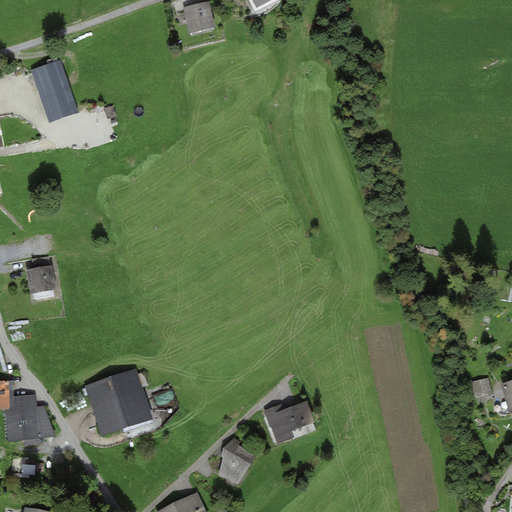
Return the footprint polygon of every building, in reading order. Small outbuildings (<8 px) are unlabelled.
[(249,0),(251,4),(257,2),(262,12),(287,0),(249,0)] [(215,5),(188,12),(194,37),(221,30),(215,5)] [(64,58),(34,67),(50,120),(80,111),(64,58)] [(56,268),(30,272),(34,296),(60,292),(56,268)] [(139,370),(87,388),(104,437),(157,419),(139,370)] [(491,379),(474,382),(478,399),(494,396),(491,379)] [(11,382),(0,382),(0,410),(8,410),(13,410),(12,398),(11,382)] [(13,410),(8,410),(11,443),(60,439),(48,408),(41,409),(39,397),(12,398),(13,410)] [(290,405),(270,411),(282,445),(302,438),(300,431),(326,422),(319,400),(292,409),(290,405)] [(244,442),(237,438),(226,450),(224,458),(228,461),(222,475),(242,487),(261,457),(242,446),(244,442)] [(38,464),(16,460),(14,473),(36,477),(38,464)] [(210,511),(203,495),(164,511),(210,511)]
